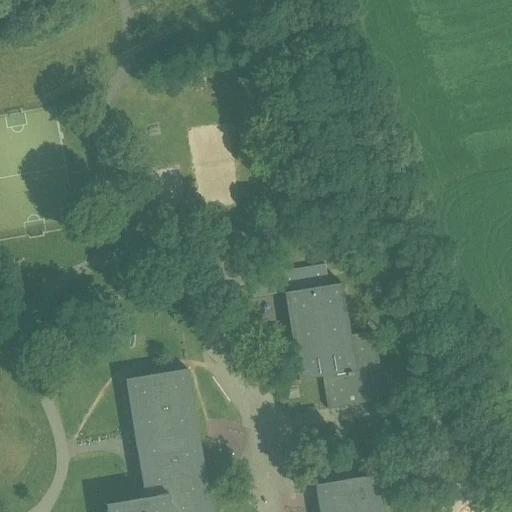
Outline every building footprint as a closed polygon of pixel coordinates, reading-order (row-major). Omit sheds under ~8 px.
[(283,292),(328,285),(324,264),(249,276),(252,297),(283,292)] [(375,366),(379,365),(374,331),(350,335),(341,283),(328,285),(283,292),(298,381),(322,377),(327,409),(376,401),(373,384),(378,383),(375,366)] [(210,511),(187,369),(124,379),(144,498),(130,500),(105,504),(106,511),(210,511)] [(383,511),(377,475),(314,485),(318,511),(383,511)] [(65,501),(67,511),(82,511),(79,497),(65,501)]
